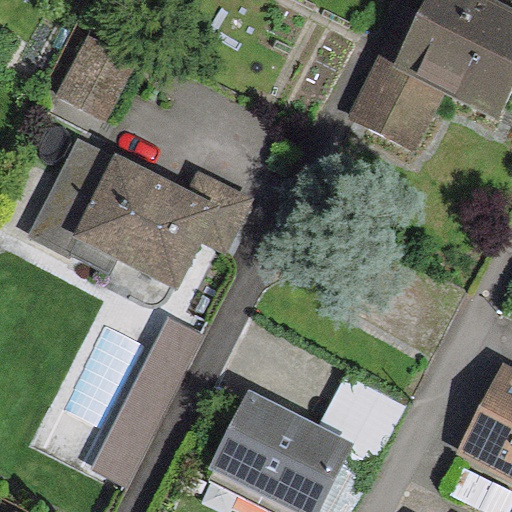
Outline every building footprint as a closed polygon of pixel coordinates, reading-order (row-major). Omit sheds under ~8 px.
[(491,118),(511,72),(511,8),(493,0),(413,0),(385,63),(374,59),(348,116),(411,145),(435,93),(491,118)] [(127,63),(76,37),(45,97),(96,123),(127,63)] [(68,225),(103,152),(67,135),(21,230),(90,263),(101,240),(68,225)] [(101,240),(167,272),(185,233),(202,199),(176,187),(103,152),(68,225),(101,240)] [(202,199),(185,233),(218,249),(243,197),(184,169),(176,187),(202,199)] [(171,320),(93,469),(130,488),(208,339),(171,320)] [(464,460),(511,485),(511,373),(510,373),(464,460)] [(356,448),(353,454),(376,466),(406,407),(349,377),(321,431),(356,448)] [(207,480),(274,511),(324,511),(353,454),(356,448),(321,431),(277,410),(248,396),(207,480)]
